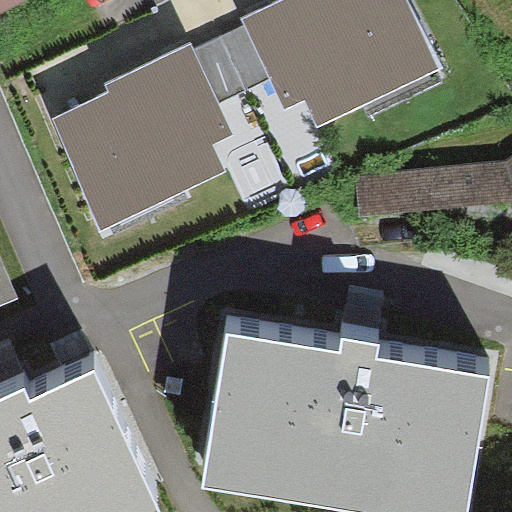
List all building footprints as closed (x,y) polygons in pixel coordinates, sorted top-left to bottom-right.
[(249,0),(241,4),(248,18),(275,74),(285,95),(306,85),(318,109),(440,50),(414,0),(249,0)] [(275,74),(248,18),(198,42),(225,98),(275,74)] [(108,77),(52,104),(104,212),(225,154),(214,130),(236,119),(225,98),(198,42),(192,29),(105,70),(108,77)] [(511,151),(507,155),(356,169),(359,206),(511,191),(511,151)] [(0,299),(17,292),(0,251),(0,299)] [(343,317),(341,332),(226,314),(205,443),(470,485),(490,356),(376,338),(379,322),(343,317)] [(94,352),(33,381),(27,369),(0,381),(0,511),(50,511),(148,465),(94,352)]
